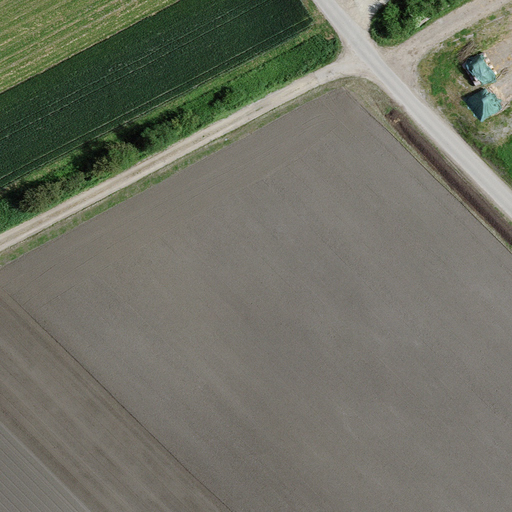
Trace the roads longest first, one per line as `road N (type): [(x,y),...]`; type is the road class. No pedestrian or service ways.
road 1 (track): [(0,255),(495,0)]
road 2 (unclassified): [(511,200),(329,0)]
